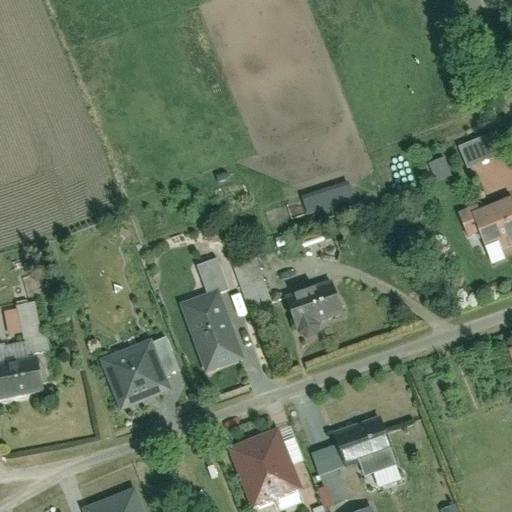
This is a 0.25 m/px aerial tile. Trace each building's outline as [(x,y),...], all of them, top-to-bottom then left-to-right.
[(489,132),(456,146),(465,169),(499,155),(489,132)] [(435,181),(452,175),(445,156),(429,162),(435,181)] [(299,214),(354,202),(350,186),(295,198),(299,214)] [(476,203),(453,213),(464,239),(477,234),(483,249),(498,243),(501,249),(511,244),(511,239),(511,238),(511,237),(511,198),(511,196),(479,210),(476,203)] [(243,295),(266,287),(256,258),(233,266),(243,295)] [(329,274),(280,294),(297,334),(345,315),(329,274)] [(219,291),(179,306),(205,375),(245,359),(219,291)] [(34,303),(2,310),(8,335),(22,332),(24,339),(41,335),(34,303)] [(35,341),(0,347),(0,403),(46,395),(35,341)] [(150,341),(99,362),(121,414),(172,393),(150,341)] [(379,416),(330,434),(344,470),(392,452),(379,416)] [(278,429),(226,450),(251,511),(257,511),(304,493),(278,429)] [(144,511),(136,490),(82,510),(82,511),(144,511)]
